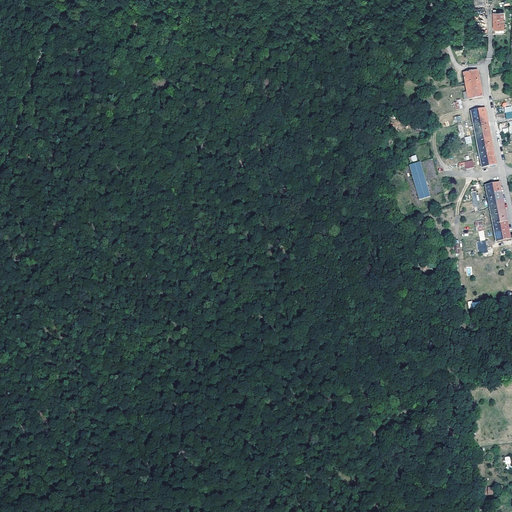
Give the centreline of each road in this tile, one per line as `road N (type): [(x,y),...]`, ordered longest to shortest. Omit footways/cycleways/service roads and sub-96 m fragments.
road 1 (track): [(218,114),(408,511)]
road 2 (track): [(416,213),(301,283),(112,369)]
road 3 (track): [(218,114),(112,369)]
road 4 (track): [(218,114),(260,104),(406,35),(442,28)]
road 5 (track): [(0,179),(39,51),(72,0)]
road 6 (track): [(388,42),(367,104),(370,142),(400,220)]
road 7 (track): [(112,369),(0,430)]
road 8 (residential): [(501,171),(486,66),(465,67)]
road 9 (track): [(165,0),(218,114)]
road 10 (track): [(259,0),(218,114)]
